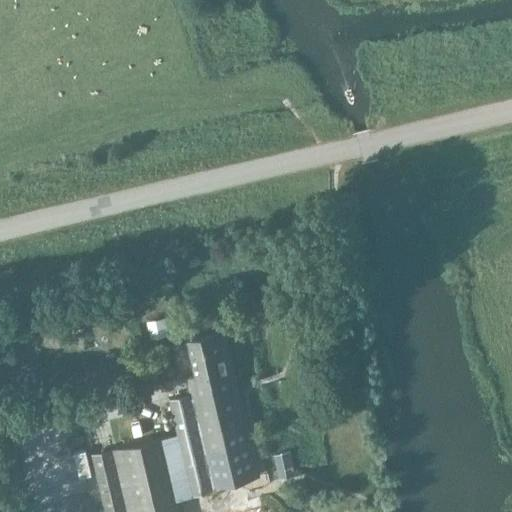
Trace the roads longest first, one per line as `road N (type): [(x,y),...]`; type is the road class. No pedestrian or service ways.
road 1 (unclassified): [(511,111),(0,232)]
road 2 (track): [(380,464),(386,511),(331,484),(284,478)]
